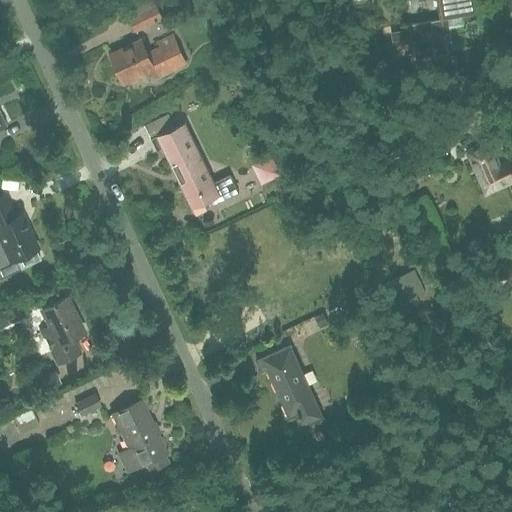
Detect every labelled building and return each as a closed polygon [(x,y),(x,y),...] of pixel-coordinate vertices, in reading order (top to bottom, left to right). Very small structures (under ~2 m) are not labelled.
[(438,0),(441,18),(409,24),(410,28),(391,31),(393,40),(411,37),(414,58),(448,52),(445,33),(451,32),(449,16),(478,11),(476,0),(438,0)] [(135,31),(163,18),(155,2),(128,16),(135,31)] [(157,42),(159,46),(147,52),(141,38),(111,53),(125,82),(152,68),(156,77),(187,61),(173,34),(157,42)] [(414,127),(426,153),(461,138),(449,111),(414,127)] [(237,187),(231,174),(230,173),(216,180),(186,121),(152,138),(158,150),(163,147),(193,208),(208,201),(210,205),(239,192),(237,187)] [(511,158),(502,163),(490,137),(464,149),(485,195),(511,184),(509,181),(511,179),(511,158)] [(287,139),(267,147),(275,167),(295,159),(287,139)] [(0,277),(19,268),(32,262),(28,252),(35,249),(28,234),(30,233),(24,219),(11,225),(0,201),(0,277)] [(302,250),(295,237),(291,239),(281,220),(250,235),(278,292),(309,277),(297,252),(302,250)] [(357,270),(364,286),(389,274),(382,259),(357,270)] [(414,268),(384,283),(394,305),(425,290),(414,268)] [(480,305),(475,294),(468,297),(472,308),(480,305)] [(81,352),(73,336),(83,331),(66,295),(41,307),(48,323),(38,328),(56,365),(81,352)] [(0,326),(27,314),(20,301),(0,311),(0,326)] [(316,317),(319,324),(328,320),(325,313),(316,317)] [(290,418),(297,415),(303,426),(323,416),(318,405),(319,404),(291,343),(256,359),(262,371),(267,368),(290,418)] [(100,404),(94,392),(75,402),(81,414),(100,404)] [(169,460),(164,451),(166,451),(141,398),(112,412),(128,446),(116,451),(126,472),(144,463),(148,470),(169,460)] [(489,425),(511,414),(505,403),(483,413),(489,425)] [(12,416),(20,432),(38,424),(31,408),(12,416)]
